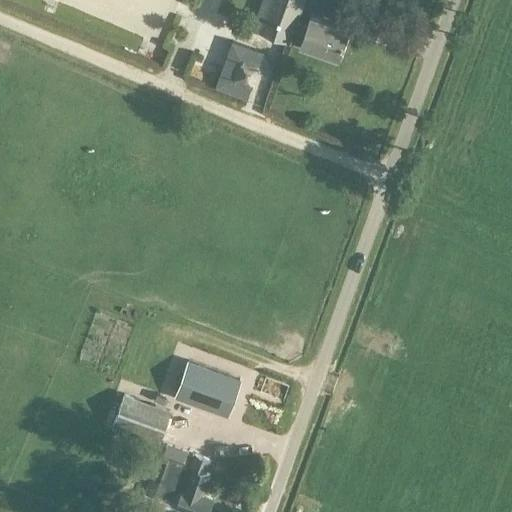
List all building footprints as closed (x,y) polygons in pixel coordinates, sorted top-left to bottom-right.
[(268,0),(257,32),(289,43),(304,0),(268,0)] [(337,58),(347,30),(311,17),(300,45),(337,58)] [(231,41),(213,86),(243,98),(261,53),(231,41)] [(189,359),(176,396),(226,415),(240,378),(232,375),(216,369),(201,364),(189,359)] [(123,393),(112,425),(160,442),(171,411),(123,393)] [(161,458),(148,494),(176,505),(175,506),(191,511),(207,511),(212,498),(204,495),(211,474),(205,472),(211,458),(196,452),(195,454),(188,451),(188,449),(168,442),(161,458)]
